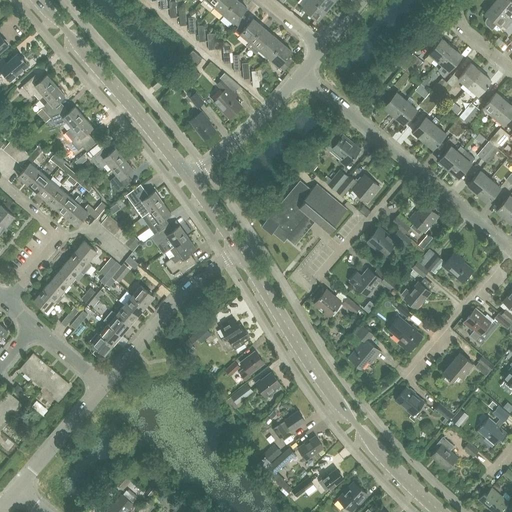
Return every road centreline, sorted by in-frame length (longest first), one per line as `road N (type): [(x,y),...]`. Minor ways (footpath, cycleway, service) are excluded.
road 1 (tertiary): [(439,511),(325,385),(239,251)]
road 2 (tertiary): [(188,178),(39,0)]
road 3 (residential): [(104,386),(184,292),(239,251)]
road 4 (residential): [(396,380),(508,248)]
road 5 (residential): [(4,302),(58,233),(0,183)]
road 6 (residential): [(311,290),(412,167)]
road 7 (residential): [(188,178),(251,127),(300,72)]
road 8 (residential): [(412,167),(300,72)]
road 9 (residential): [(17,488),(104,386)]
road 10 (residential): [(508,248),(412,167)]
